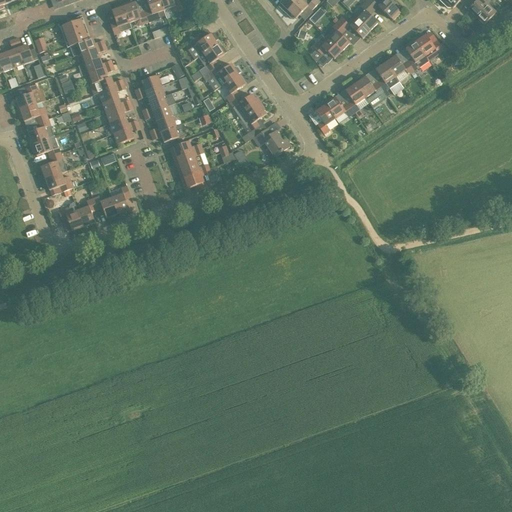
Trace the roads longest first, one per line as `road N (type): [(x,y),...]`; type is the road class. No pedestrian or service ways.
road 1 (track): [(0,307),(317,196),(343,196)]
road 2 (residential): [(159,216),(57,248),(46,238),(9,137)]
road 3 (residential): [(290,109),(319,153),(159,216)]
road 4 (track): [(343,196),(389,248),(511,221)]
road 5 (residential): [(290,109),(428,12)]
